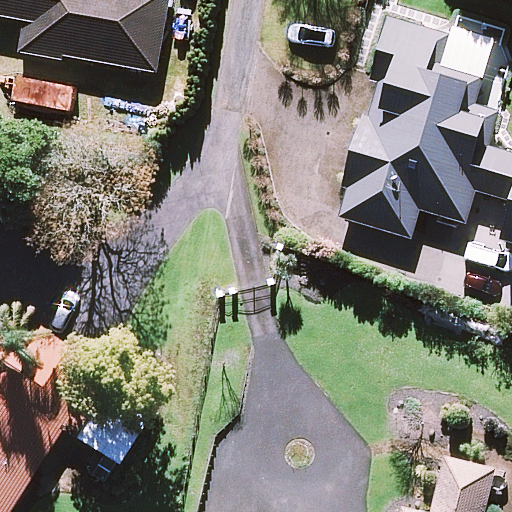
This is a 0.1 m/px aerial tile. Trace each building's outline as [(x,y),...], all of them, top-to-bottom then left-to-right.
[(0,0),(0,18),(29,23),(25,54),(161,75),(172,0),(0,0)] [(500,32),(458,21),(454,36),(391,21),(342,222),(415,240),(422,214),(465,224),(490,122),(478,119),(500,32)] [(72,125),(77,91),(23,84),(19,118),(72,125)] [(511,226),(502,260),(511,263),(511,226)] [(0,511),(15,511),(67,431),(124,467),(165,402),(39,322),(28,339),(0,321),(0,511)] [(511,511),(511,502),(508,502),(511,486),(511,447),(468,437),(455,489),(415,479),(407,511),(511,511)]
